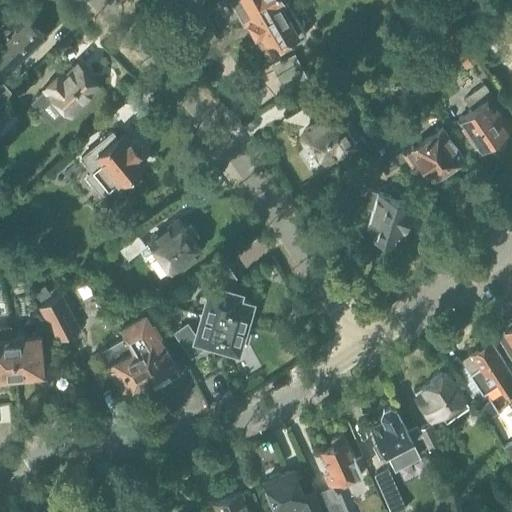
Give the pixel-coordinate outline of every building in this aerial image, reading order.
[(248,21),(256,34),(257,34),(266,50),(282,40),(285,46),(306,34),(286,0),(231,0),(244,23),(248,21)] [(504,0),(495,0),(483,8),(489,19),(508,6),(504,0)] [(12,20),(16,24),(0,39),(0,64),(9,74),(47,36),(36,25),(43,19),(28,4),(12,20)] [(447,37),(459,55),(471,48),(459,30),(447,37)] [(51,96),(64,110),(66,110),(72,116),(86,102),(84,99),(99,84),(78,61),(67,72),(63,68),(42,88),(47,93),(47,91),(50,94),(51,96)] [(0,85),(0,105),(13,92),(3,82),(0,85)] [(457,117),(478,147),(480,145),(485,148),(492,143),(491,138),(510,125),(491,97),(493,95),(485,83),(464,97),(471,107),(457,117)] [(7,106),(0,112),(0,138),(1,139),(20,119),(7,106)] [(312,141),(324,158),(339,150),(346,161),(369,145),(362,135),(356,138),(340,114),(337,109),(310,126),(304,131),(303,134),(303,137),(304,139),(305,140),(307,141),(310,141),(312,141)] [(463,156),(442,125),(414,145),(400,126),(385,136),(402,160),(407,157),(416,170),(424,164),(433,176),(442,170),(445,174),(456,166),(454,162),(463,156)] [(81,156),(92,169),(86,174),(103,194),(118,182),(119,183),(147,160),(140,151),(142,149),(142,147),(142,145),(141,142),(140,140),(138,139),(136,139),(131,139),(124,131),(118,136),(113,130),(81,156)] [(402,160),(385,136),(370,147),(386,171),(402,160)] [(368,225),(376,227),(373,234),(394,240),(396,233),(403,235),(413,202),(399,197),(401,191),(392,188),(390,194),(368,188),(363,204),(374,207),(368,225)] [(185,227),(178,218),(149,240),(171,269),(200,248),(194,239),(199,236),(190,223),(185,227)] [(138,234),(120,247),(128,259),(147,245),(138,234)] [(208,277),(212,283),(203,313),(250,326),(254,313),(249,312),(252,301),(239,297),(241,291),(226,287),(227,282),(235,276),(227,264),(208,277)] [(57,341),(80,328),(61,294),(38,307),(57,341)] [(150,378),(158,374),(160,377),(166,379),(176,373),(178,367),(176,364),(176,363),(153,322),(161,317),(157,310),(148,294),(136,301),(142,312),(120,325),(126,335),(150,378)] [(246,339),(250,326),(203,313),(197,335),(188,323),(176,331),(192,354),(204,346),(203,345),(210,341),(214,342),(234,348),(238,349),(242,338),(246,339)] [(511,317),(494,329),(511,356),(511,317)] [(39,330),(11,333),(11,334),(15,374),(44,371),(39,330)] [(11,334),(11,333),(0,334),(0,375),(15,374),(11,334)] [(126,335),(100,350),(125,393),(150,378),(126,335)] [(488,394),(476,401),(488,420),(501,413),(498,409),(508,403),(501,392),(504,390),(505,391),(511,386),(511,370),(491,339),(461,359),(483,392),(485,390),(488,394)] [(429,414),(434,420),(443,414),(448,422),(472,406),(466,398),(467,397),(448,369),(444,371),(442,369),(433,375),(435,377),(422,386),(437,408),(429,414)] [(383,415),(371,421),(382,441),(374,445),(381,458),(387,454),(387,456),(389,455),(395,468),(422,454),(415,441),(414,440),(422,436),(418,429),(417,426),(408,431),(395,406),(390,404),(384,408),(382,412),(383,415)] [(431,423),(418,429),(422,436),(429,450),(442,444),(431,423)] [(323,474),(312,479),(315,487),(322,505),(325,503),(328,511),(349,511),(341,494),(338,495),(333,485),(361,472),(368,469),(362,456),(355,459),(343,432),(331,438),(334,445),(322,450),(331,470),(323,474)] [(293,467),(265,479),(278,511),(325,511),(322,505),(315,487),(303,492),(293,467)] [(389,468),(374,475),(391,511),(399,511),(408,508),(403,498),(389,468)] [(249,511),(241,491),(215,502),(219,511),(249,511)]
